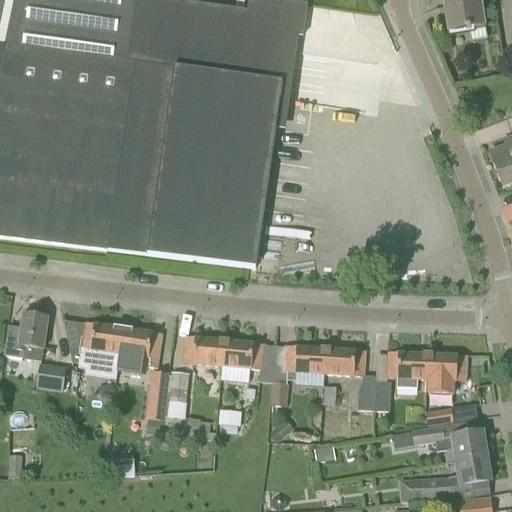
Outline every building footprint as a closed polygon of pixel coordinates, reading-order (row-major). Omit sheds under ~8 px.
[(0,0),(0,241),(105,254),(255,276),(294,8),(249,1),(247,16),(139,0),(0,0)] [(479,0),(441,0),(443,9),(444,12),(448,37),(455,36),(469,34),(485,31),(479,0)] [(511,13),(501,15),(506,47),(511,46),(511,13)] [(511,140),(504,144),(506,150),(489,156),(494,167),(492,167),(501,191),(511,187),(511,140)] [(511,210),(503,213),(511,240),(511,210)] [(39,366),(46,321),(21,317),(19,332),(15,331),(10,362),(39,366)] [(116,372),(122,332),(82,326),(79,351),(69,350),(72,365),(116,372)] [(122,332),(116,372),(140,376),(146,370),(156,372),(161,338),(122,332)] [(220,370),(223,344),(183,340),(181,366),(220,370)] [(223,344),(220,370),(259,374),(262,348),(223,344)] [(323,378),(324,353),(285,350),(283,376),(323,378)] [(324,353),(323,378),(362,381),(364,355),(324,353)] [(425,384),(426,358),(387,357),(386,383),(396,383),(396,390),(416,390),(417,384),(425,384)] [(426,358),(425,384),(465,385),(465,359),(426,358)] [(75,396),(79,376),(66,374),(66,371),(39,367),(35,392),(62,397),(63,394),(75,396)] [(163,420),(169,378),(169,377),(151,375),(146,423),(163,425),(163,420)] [(169,378),(163,420),(166,420),(164,438),(175,439),(198,441),(199,423),(185,422),(188,377),(171,375),(171,378),(169,378)] [(286,411),(288,388),(272,387),(270,410),(286,411)] [(389,415),(390,387),(374,387),(374,391),(359,391),(357,413),(389,415)] [(334,408),(335,390),(324,390),(322,407),(334,408)] [(427,430),(453,426),(450,411),(425,415),(427,430)] [(239,430),(241,414),(219,413),(218,428),(219,428),(219,435),(236,436),(237,430),(239,430)] [(455,466),(486,461),(486,460),(490,459),(492,456),(490,446),(487,444),(483,445),(482,437),(450,442),(443,443),(441,430),(392,438),(395,452),(413,448),(414,450),(435,446),(436,455),(452,453),(455,466)] [(115,451),(118,474),(136,471),(132,448),(115,451)] [(316,466),(335,463),(333,449),(314,451),(316,466)] [(486,461),(455,466),(457,479),(448,481),(398,484),(399,506),(458,502),(461,501),(489,496),(488,486),(490,486),(486,461)] [(8,474),(8,482),(21,482),(21,474),(8,474)] [(459,511),(489,511),(489,500),(458,503),(459,511)]
